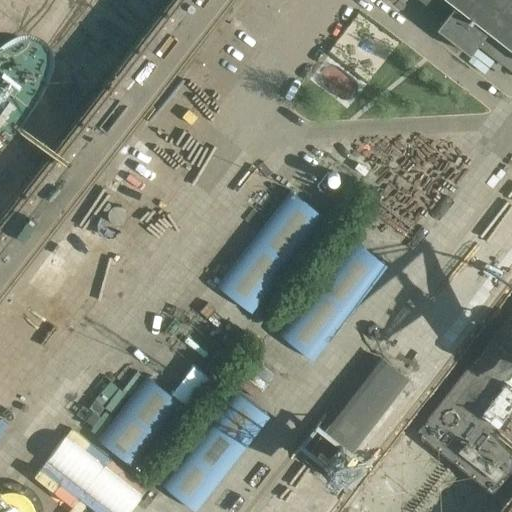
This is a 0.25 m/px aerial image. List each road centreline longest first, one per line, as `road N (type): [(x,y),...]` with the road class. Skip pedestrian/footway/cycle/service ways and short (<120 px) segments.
road 1 (unknown): [(333,0),(170,243),(0,473)]
road 2 (unknown): [(224,511),(511,145)]
road 3 (unknown): [(214,0),(0,273)]
